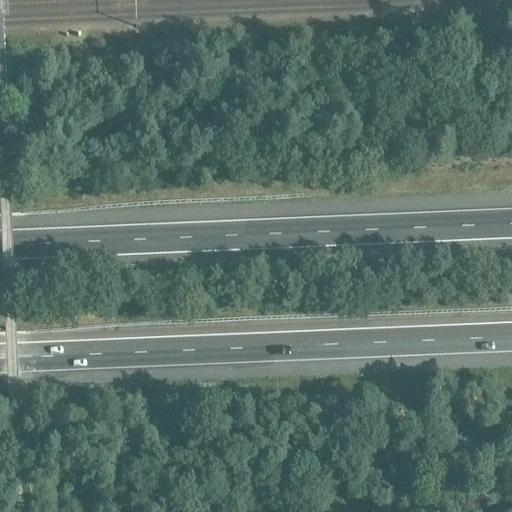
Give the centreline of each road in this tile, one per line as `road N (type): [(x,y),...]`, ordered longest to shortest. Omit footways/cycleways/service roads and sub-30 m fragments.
road 1 (motorway): [(511,222),(0,244)]
road 2 (motorway): [(0,359),(511,339)]
